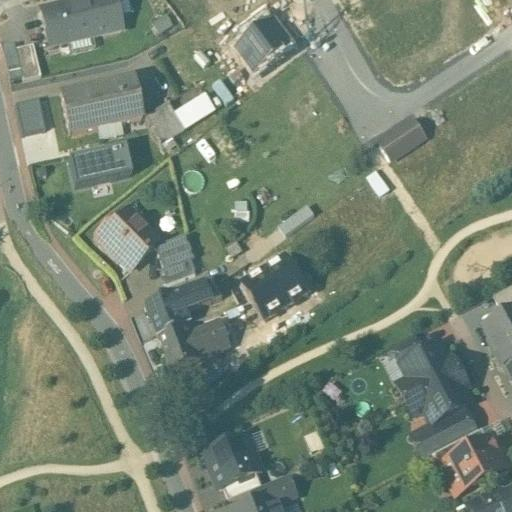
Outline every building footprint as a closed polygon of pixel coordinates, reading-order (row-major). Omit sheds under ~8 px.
[(113,0),(96,0),(85,3),(94,40),(121,34),(113,0)] [(85,3),(39,13),(48,51),(94,40),(85,3)] [(254,78),(292,50),(272,23),(234,51),(254,78)] [(32,49),(14,53),(22,85),(40,81),(32,49)] [(132,83),(59,99),(68,139),(142,123),(132,83)] [(22,139),(43,134),(36,104),(16,109),(22,139)] [(169,105),(145,120),(162,149),(185,134),(175,117),(169,105)] [(189,108),(175,117),(185,134),(199,125),(189,108)] [(416,122),(377,141),(388,165),(427,147),(416,122)] [(123,152),(68,164),(74,192),(130,180),(123,152)] [(136,233),(126,223),(119,223),(108,234),(101,234),(96,239),(96,247),(102,253),(107,253),(108,253),(130,275),(158,246),(140,228),(136,233)] [(186,239),(165,247),(157,255),(164,274),(190,264),(195,262),(186,239)] [(263,274),(286,311),(308,298),(285,261),(263,274)] [(164,274),(160,275),(166,290),(196,279),(190,264),(164,274)] [(264,325),(286,311),(263,274),(242,288),(264,325)] [(173,298),(145,309),(157,340),(190,328),(186,316),(221,303),(213,283),(190,292),(173,298)] [(511,290),(493,300),(503,320),(511,315),(511,290)] [(511,315),(503,320),(484,330),(492,345),(490,346),(497,359),(511,351),(511,315)] [(190,328),(157,340),(170,375),(231,352),(220,323),(199,331),(198,332),(195,333),(193,334),(190,328)] [(413,341),(391,351),(400,369),(422,358),(413,341)] [(448,363),(440,348),(422,358),(400,369),(408,383),(397,389),(413,421),(425,415),(432,429),(464,412),(472,408),(464,394),(469,392),(452,360),(448,363)] [(511,351),(497,359),(504,373),(506,372),(511,383),(511,382),(511,351)] [(464,412),(432,429),(444,452),(423,463),(424,464),(433,460),(477,437),(464,412)] [(477,437),(433,460),(440,473),(486,448),(486,447),(480,436),(482,435),(482,434),(477,437)] [(245,439),(202,456),(216,492),(260,474),(245,439)] [(486,448),(440,473),(447,485),(453,482),(460,496),(510,470),(501,454),(498,455),(493,446),(496,444),(495,442),(486,447),(486,448)] [(288,481),(254,494),(259,507),(274,500),(278,508),(296,501),(288,481)] [(497,491),(465,508),(467,511),(481,511),(503,501),(497,491)] [(511,511),(511,496),(503,501),(481,511),(511,511)] [(259,507),(246,511),(279,511),(278,508),(274,500),(259,507)]
